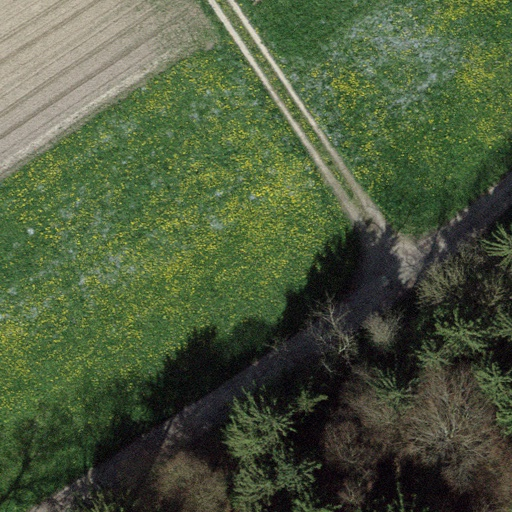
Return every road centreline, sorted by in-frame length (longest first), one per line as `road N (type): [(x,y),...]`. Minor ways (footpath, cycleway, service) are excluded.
road 1 (track): [(90,511),(416,300),(511,207)]
road 2 (track): [(219,0),(416,300)]
